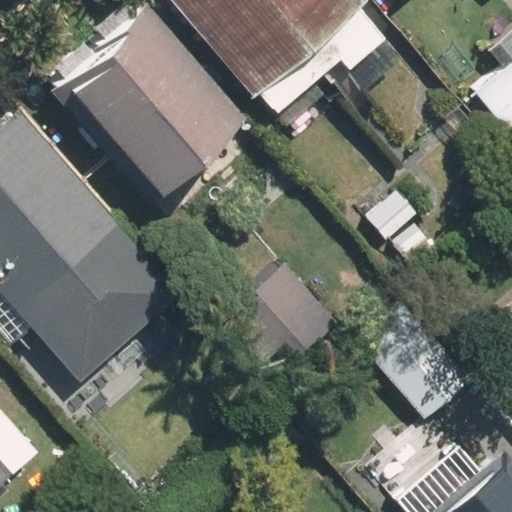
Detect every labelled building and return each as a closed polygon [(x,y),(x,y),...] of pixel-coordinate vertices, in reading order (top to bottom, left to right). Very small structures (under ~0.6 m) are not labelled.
[(131,206),(220,130),(107,0),(105,0),(74,27),(85,40),(30,88),(131,206)] [(139,0),(245,117),(305,62),(319,77),(373,29),(347,0),(139,0)] [(511,148),(511,22),(509,19),(475,51),(491,68),(462,94),(511,148)] [(0,347),(1,348),(18,334),(59,383),(156,303),(0,114),(0,347)] [(384,186),(348,219),(389,263),(425,230),(384,186)] [(274,271),(213,318),(254,370),(315,323),(274,271)] [(341,343),(414,420),(442,393),(369,316),(341,343)] [(511,340),(460,388),(511,445),(511,340)] [(0,484),(34,452),(0,415),(0,484)] [(441,441),(360,511),(511,511),(511,484),(483,451),(464,467),(441,441)]
